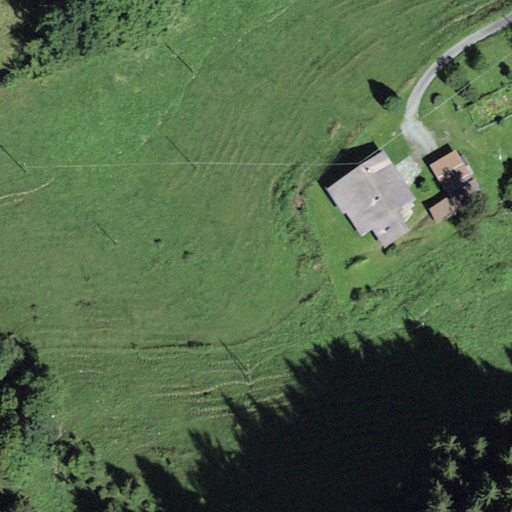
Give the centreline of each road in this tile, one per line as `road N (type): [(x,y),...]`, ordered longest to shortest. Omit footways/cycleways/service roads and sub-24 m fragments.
road 1 (unclassified): [(511,21),(458,52),(419,93),(416,126),(430,161)]
road 2 (track): [(164,0),(0,74)]
